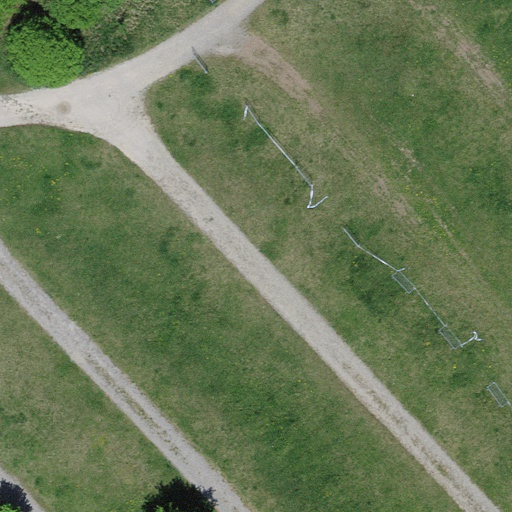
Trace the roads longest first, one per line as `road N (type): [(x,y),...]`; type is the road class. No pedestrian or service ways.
road 1 (track): [(105,88),(137,137),(254,267),(493,511)]
road 2 (track): [(0,257),(241,511)]
road 3 (track): [(0,111),(105,88),(166,58),(245,0)]
